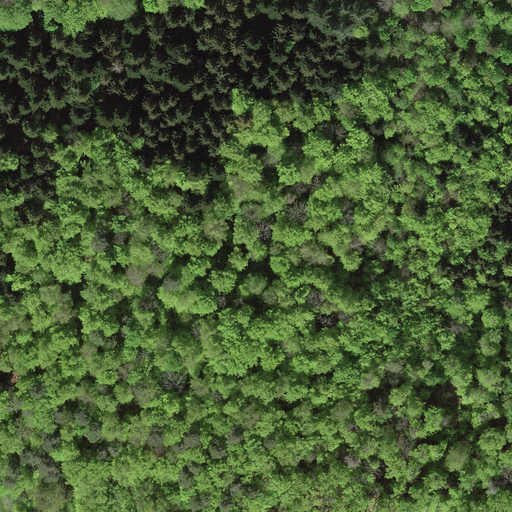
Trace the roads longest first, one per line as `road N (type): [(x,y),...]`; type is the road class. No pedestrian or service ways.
road 1 (track): [(76,511),(101,432),(119,411),(155,392),(217,373),(356,377)]
road 2 (track): [(364,0),(511,71)]
